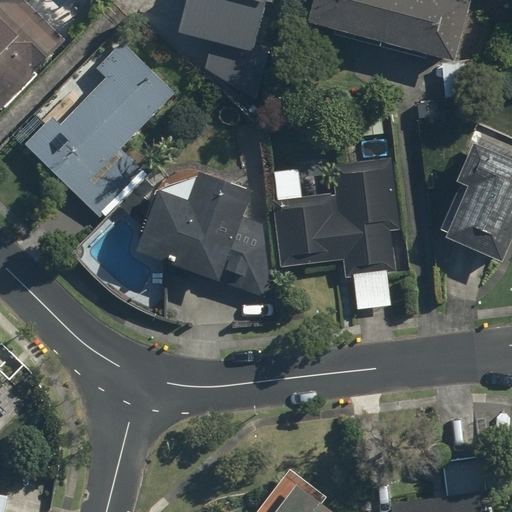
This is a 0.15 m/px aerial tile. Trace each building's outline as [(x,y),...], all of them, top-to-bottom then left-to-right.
[(62,39),(21,0),(0,0),(0,107),(2,109),(37,73),(33,70),(62,39)] [(187,0),(180,32),(252,49),(263,1),(274,4),(274,0),(187,0)] [(303,0),(299,17),(443,62),(444,100),(489,99),(488,57),(452,58),(469,0),(467,0),(303,0)] [(119,146),(172,91),(121,41),(91,70),(96,75),(63,108),(56,100),(45,111),(50,115),(22,144),(102,222),(120,203),(134,217),(149,202),(144,197),(154,187),(144,177),(147,173),(119,146)] [(267,58),(226,48),(217,83),(258,93),(267,58)] [(511,138),(478,121),(450,175),(462,181),(435,231),(496,262),(511,230),(511,138)] [(345,277),(394,271),(389,230),(399,229),(390,157),(330,164),(334,193),(271,201),(279,268),(344,261),(345,277)] [(269,296),(263,219),(238,221),(248,191),(198,173),(188,199),(158,189),(136,252),(217,280),(225,257),(229,300),(269,296)] [(489,511),(484,456),(424,463),(427,491),(367,497),(368,511),(489,511)] [(333,511),(298,482),(272,511),(333,511)]
